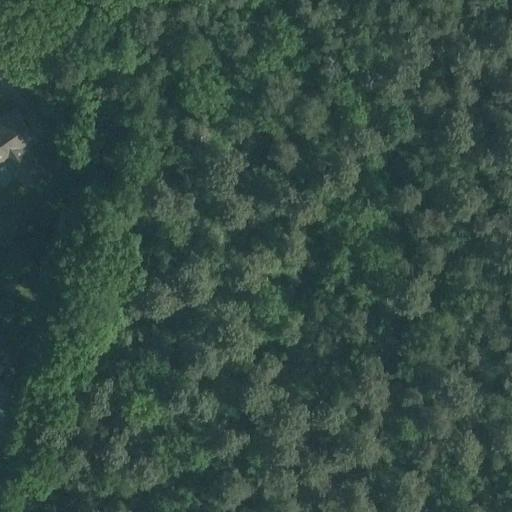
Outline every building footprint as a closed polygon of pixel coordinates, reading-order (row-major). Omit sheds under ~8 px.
[(25,181),(42,169),(24,145),(46,129),(32,110),(22,117),(16,108),(0,120),(0,162),(8,157),(25,181)] [(71,291),(61,300),(68,308),(78,299),(71,291)] [(58,370),(52,358),(41,364),(47,375),(58,370)] [(0,431),(1,432),(22,445),(38,405),(24,396),(0,380),(0,374),(4,368),(0,365),(0,431)] [(0,446),(0,456),(7,461),(13,465),(17,458),(0,446)]
